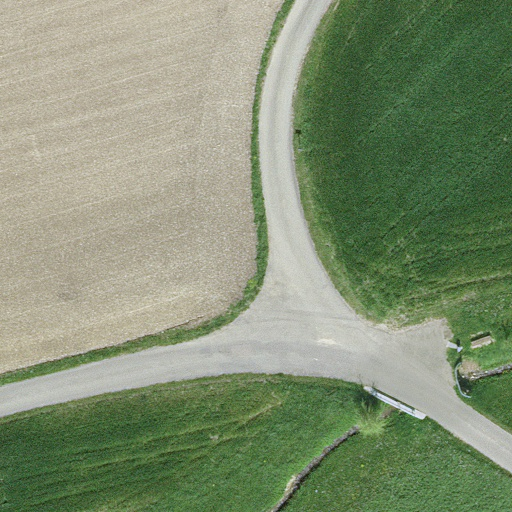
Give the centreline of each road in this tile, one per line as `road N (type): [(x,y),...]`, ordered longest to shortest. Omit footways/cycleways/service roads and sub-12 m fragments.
road 1 (unclassified): [(511,452),(415,385),(310,344),(237,347),(0,401)]
road 2 (track): [(310,344),(273,189),(272,109),(291,44),(319,0)]
